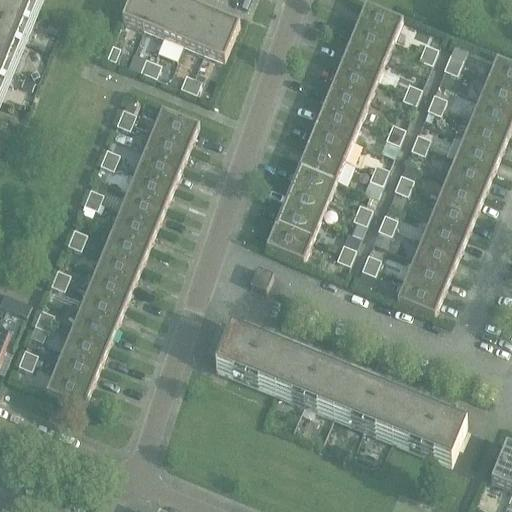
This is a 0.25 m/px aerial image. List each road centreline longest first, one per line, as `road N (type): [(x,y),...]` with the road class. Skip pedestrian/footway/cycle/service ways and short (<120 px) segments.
road 1 (residential): [(215,251),(298,0)]
road 2 (residential): [(456,357),(215,251)]
road 3 (residential): [(129,480),(145,457),(215,251)]
road 4 (residential): [(456,357),(511,221)]
road 5 (residential): [(0,428),(129,480)]
